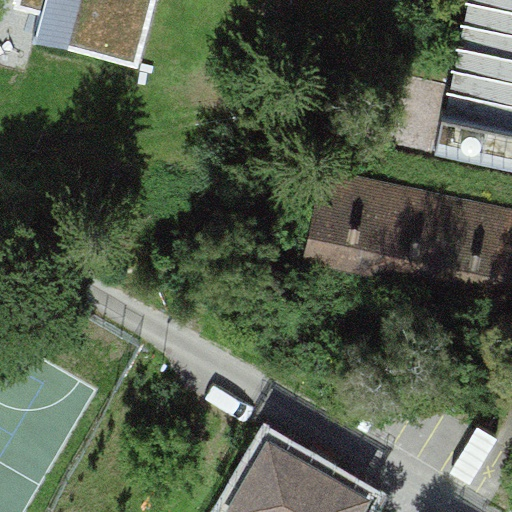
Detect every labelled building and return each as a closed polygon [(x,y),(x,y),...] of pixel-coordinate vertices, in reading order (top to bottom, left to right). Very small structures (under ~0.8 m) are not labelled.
[(31,0),(20,43),(137,75),(157,0),(31,0)] [(511,0),(475,0),(442,157),(511,171),(511,0)] [(433,152),(446,87),(408,80),(395,145),(433,152)] [(511,211),(327,169),(305,264),(511,311),(511,211)] [(371,511),(377,503),(271,443),(231,511),(371,511)]
